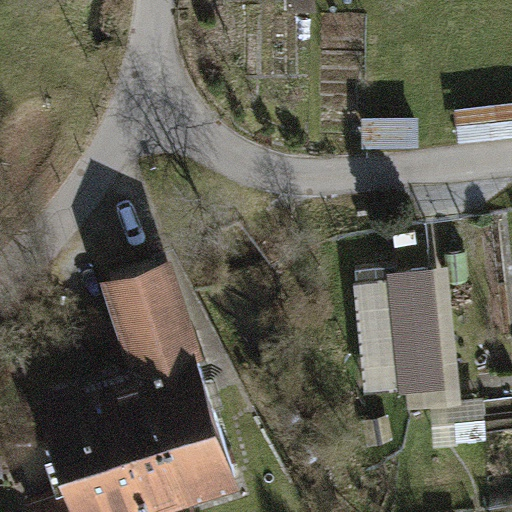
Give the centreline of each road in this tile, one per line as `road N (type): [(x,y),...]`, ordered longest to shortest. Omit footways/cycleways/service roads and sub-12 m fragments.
road 1 (residential): [(139,108),(214,152),(281,175),(511,157)]
road 2 (residential): [(139,108),(61,223),(0,282)]
